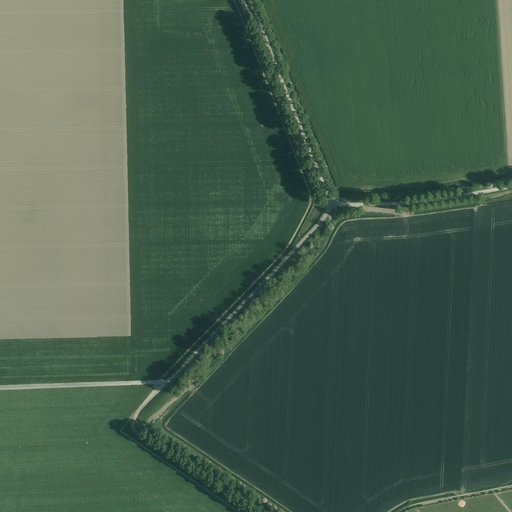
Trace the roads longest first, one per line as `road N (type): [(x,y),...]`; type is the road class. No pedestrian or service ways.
road 1 (unclassified): [(0,388),(167,381),(330,207)]
road 2 (track): [(252,511),(137,433),(133,418),(167,381)]
road 3 (unclassified): [(330,207),(263,33)]
road 4 (unclassified): [(330,207),(432,202),(511,186)]
